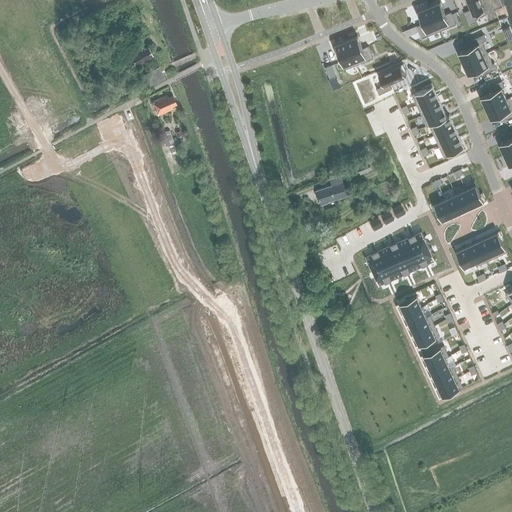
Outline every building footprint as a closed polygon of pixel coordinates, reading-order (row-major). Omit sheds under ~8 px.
[(466,0),(470,9),(465,11),(470,24),(476,21),(475,19),(486,14),(480,0),(466,0)] [(440,1),(428,6),(439,31),(456,24),(451,12),(445,14),(440,1)] [(422,23),(417,26),(422,38),(439,31),(428,6),(417,11),(422,23)] [(415,26),(402,31),(408,36),(417,32),(415,26)] [(467,41),(482,35),(480,30),(465,37),(467,41)] [(470,47),(457,53),(463,64),(487,53),(482,42),(486,40),(483,34),(482,35),(467,41),(470,47)] [(357,35),(346,40),(356,65),(373,58),(368,46),(362,48),(357,35)] [(346,40),(332,45),(335,53),(337,52),(344,69),(356,65),(346,40)] [(149,58),(152,56),(148,47),(144,49),(143,46),(125,56),(132,70),(150,60),(149,58)] [(487,53),(463,64),(468,75),(480,69),(483,75),(496,69),(496,68),(494,62),(492,63),(487,53)] [(383,86),(376,89),(379,95),(392,89),(389,83),(406,76),(404,71),(406,70),(403,63),(378,74),(383,86)] [(331,65),(325,67),(330,79),(336,77),(331,65)] [(158,67),(148,72),(145,74),(150,84),(163,77),(158,67)] [(492,91),(480,97),(485,109),(506,99),(501,88),(504,86),(501,81),(490,86),(492,91)] [(426,88),(412,95),(416,105),(437,96),(431,83),(425,86),(426,88)] [(171,106),(176,104),(172,96),(168,98),(167,96),(152,102),(157,115),(172,109),(171,106)] [(437,96),(416,105),(421,116),(442,106),(437,96)] [(506,99),(485,109),(490,120),(503,114),(505,119),(511,116),(511,102),(510,98),(507,99),(506,99)] [(442,106),(421,116),(423,120),(426,126),(449,115),(447,116),(442,106)] [(449,115),(426,126),(429,125),(433,135),(454,126),(449,115)] [(454,126),(433,135),(438,146),(459,136),(454,126)] [(174,144),(169,130),(160,134),(165,147),(174,144)] [(511,138),(498,144),(504,155),(511,151),(511,130),(508,133),(511,138)] [(459,136),(438,146),(443,157),(454,152),(455,151),(456,153),(462,150),(461,148),(464,147),(459,136)] [(173,145),(169,146),(174,160),(178,159),(173,145)] [(368,159),(372,169),(378,166),(374,156),(368,158),(368,159)] [(359,174),(372,169),(368,159),(356,165),(359,174)] [(347,195),(341,176),(329,180),(331,186),(316,191),(321,205),(329,202),(328,201),(347,195)] [(474,181),(464,186),(465,189),(473,206),(486,200),(482,192),(480,193),(474,181)] [(465,189),(455,194),(463,211),(473,206),(465,189)] [(455,194),(444,199),(452,216),(463,211),(455,194)] [(444,199),(431,204),(434,211),(437,210),(442,221),(452,216),(444,199)] [(422,230),(365,257),(372,272),(379,286),(427,264),(435,260),(422,230)] [(500,230),(487,236),(496,257),(506,252),(507,252),(502,240),(504,239),(500,230)] [(487,236),(476,241),(486,262),(496,257),(487,236)] [(476,241),(466,246),(474,263),(476,266),(477,266),(486,262),(476,241)] [(466,246),(455,250),(460,261),(458,262),(461,269),(474,263),(466,246)] [(361,281),(345,287),(350,301),(366,294),(361,281)] [(417,295),(395,305),(400,316),(422,306),(417,295)] [(422,306),(400,316),(401,316),(404,314),(409,324),(430,315),(432,314),(427,304),(422,306)] [(430,315),(409,324),(414,335),(434,325),(430,315)] [(434,325),(414,335),(419,346),(439,336),(434,325)] [(444,345),(423,355),(428,365),(445,357),(449,356),(444,345)] [(445,357),(428,365),(432,376),(450,368),(445,357)] [(450,368),(432,376),(437,386),(434,388),(458,377),(453,366),(450,368)] [(458,377),(434,388),(439,399),(463,387),(458,377)]
